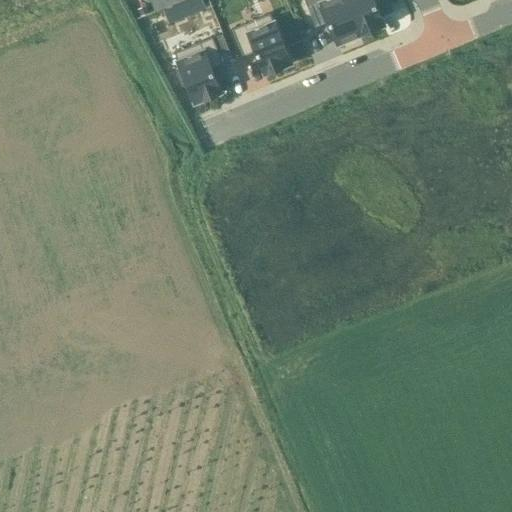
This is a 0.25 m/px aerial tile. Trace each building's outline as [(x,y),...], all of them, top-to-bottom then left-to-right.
[(167,7),(164,0),(150,0),(155,12),(167,7)] [(202,0),(187,0),(193,14),(206,8),(202,0)] [(295,0),(305,24),(318,18),(327,41),(350,31),(337,0),(295,0)] [(337,0),(350,31),(373,22),(364,0),(337,0)] [(235,20),(221,25),(232,53),(245,48),(254,70),(280,59),(263,18),(238,28),(235,20)] [(170,64),(166,65),(173,81),(176,79),(184,98),(210,88),(201,66),(214,61),(202,33),(188,39),(192,48),(167,58),(170,64)]
